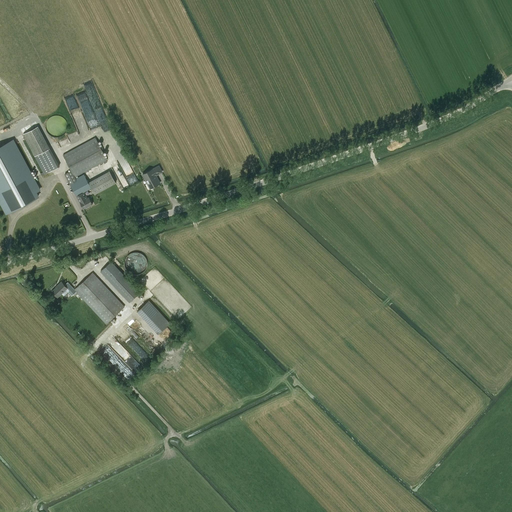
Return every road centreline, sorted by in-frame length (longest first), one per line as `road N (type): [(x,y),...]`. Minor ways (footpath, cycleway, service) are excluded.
road 1 (unclassified): [(0,262),(423,128),(510,79)]
road 2 (unknown): [(90,234),(55,179),(16,219),(11,259)]
